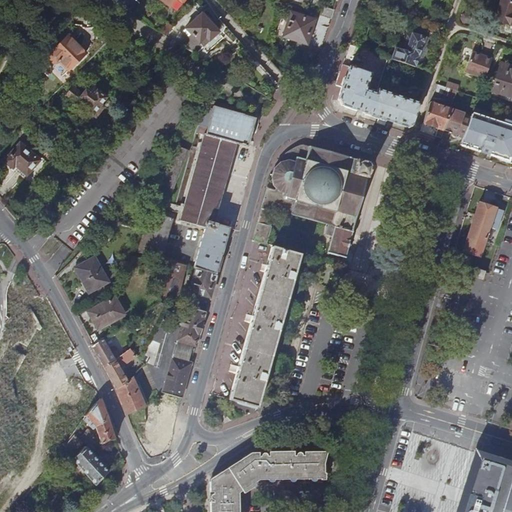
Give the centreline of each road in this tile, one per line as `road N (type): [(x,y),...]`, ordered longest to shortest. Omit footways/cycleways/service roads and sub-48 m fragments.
road 1 (residential): [(144,492),(88,357),(0,218)]
road 2 (tertiary): [(274,141),(191,427)]
road 3 (residential): [(397,407),(462,170)]
road 4 (tertiary): [(462,170),(341,130)]
road 5 (tertiary): [(273,420),(344,404),(397,407)]
road 6 (tertiary): [(397,407),(511,442)]
